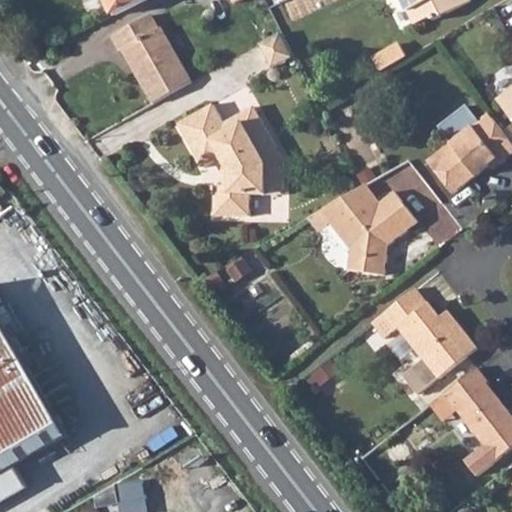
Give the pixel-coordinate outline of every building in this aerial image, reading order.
[(108,0),(116,15),(145,0),(108,0)] [(403,0),(417,24),(431,16),(434,21),(472,1),(471,0),(403,0)] [(153,104),(190,83),(161,28),(157,31),(149,17),(111,39),(120,54),(123,52),(153,104)] [(280,33),(259,45),(269,63),(288,51),(280,33)] [(374,59),(382,72),(407,57),(400,44),(374,59)] [(292,58),(288,51),(269,63),(272,69),(292,58)] [(511,114),(511,89),(500,99),(511,114)] [(456,141),(432,160),(457,193),(501,160),(503,164),(511,156),(511,138),(492,113),(483,120),(471,104),(444,125),(456,141)] [(213,105),(179,124),(203,168),(221,158),(230,174),(230,186),(216,186),(215,218),(250,217),(250,196),(266,195),(266,189),(283,190),(283,160),(254,107),(224,124),(213,105)] [(324,212),(356,253),(353,271),(385,275),(389,247),(421,222),(399,193),(382,204),(367,184),(358,190),(359,191),(324,212)] [(383,314),(374,322),(386,338),(400,327),(424,359),(404,374),(419,393),(477,349),(455,320),(447,325),(441,318),(418,288),(383,314)] [(441,318),(447,325),(455,320),(449,312),(441,318)] [(0,503),(28,487),(17,467),(68,437),(0,317),(0,503)] [(321,385),(341,368),(333,360),(314,376),(321,385)] [(445,392),(497,461),(511,448),(511,416),(487,382),(490,380),(479,366),(445,392)] [(123,511),(142,511),(153,510),(145,478),(97,490),(101,506),(121,501),(123,511)]
